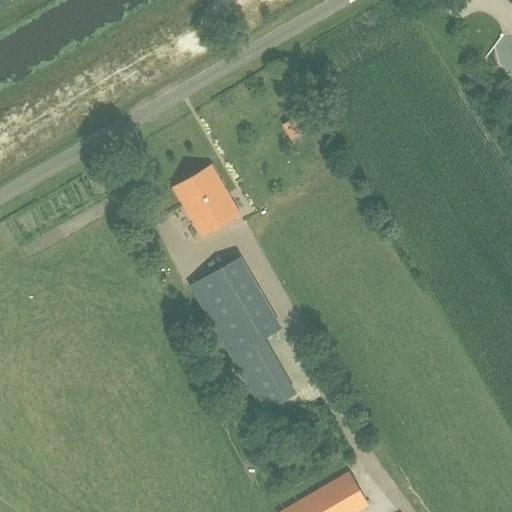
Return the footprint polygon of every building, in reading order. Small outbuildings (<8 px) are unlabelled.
[(280,125),(288,140),(301,134),(294,118),(280,125)] [(240,214),(212,166),(173,188),(202,237),(240,214)] [(282,328),(241,257),(189,286),(230,358),(263,339),(282,328)] [(230,358),(259,414),(294,393),(263,339),(230,358)] [(348,473),(280,511),(356,511),(367,505),(348,473)]
